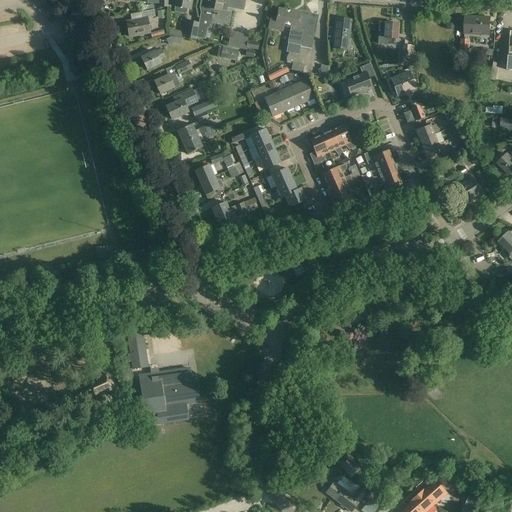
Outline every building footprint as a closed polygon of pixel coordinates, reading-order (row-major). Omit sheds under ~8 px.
[(173,0),(172,8),(176,13),(186,15),(187,13),(188,10),(192,11),(193,0),(173,0)] [(197,40),(198,38),(205,40),(208,28),(211,29),(212,23),(229,26),(231,13),(227,12),(229,1),(225,0),(224,0),(201,0),(200,8),(202,14),(200,24),(188,22),(184,38),(197,40)] [(157,12),(158,20),(167,19),(166,11),(165,11),(165,9),(159,10),(159,12),(157,12)] [(306,73),(311,49),(294,46),(299,21),(291,20),(293,13),(279,10),(277,20),(272,19),(270,29),(283,31),(284,26),(292,27),(287,53),(289,53),(286,69),(306,73)] [(43,13),(48,24),(53,22),(48,11),(43,13)] [(137,14),(138,21),(127,23),(130,37),(151,33),(148,19),(156,17),(155,12),(154,11),(145,12),(142,13),(137,14)] [(294,46),(311,49),(318,18),(293,13),(291,20),(299,21),(294,46)] [(466,17),(465,34),(490,35),(490,18),(466,17)] [(353,36),(350,36),(352,21),(336,19),(333,49),(351,51),(353,36)] [(385,23),(384,38),(384,45),(386,48),(392,49),(395,46),(395,39),(397,39),(398,24),(385,23)] [(249,34),(231,31),(227,47),(245,51),(246,48),(247,40),(249,34)] [(171,43),(180,45),(181,39),(171,37),(166,39),(169,45),(171,43)] [(247,40),(246,48),(258,50),(259,43),(247,40)] [(469,50),(470,40),(462,40),(461,52),(470,53),(471,50),(469,50)] [(403,45),(402,56),(411,57),(411,46),(403,45)] [(217,58),(236,62),(236,60),(240,61),(242,52),(239,52),(239,51),(219,47),(217,58)] [(161,64),(160,61),(166,58),(169,56),(166,50),(162,51),(161,49),(155,52),(142,59),(148,70),(161,64)] [(414,57),(401,57),(401,65),(414,65),(414,57)] [(188,61),(175,67),(179,76),(193,70),(188,61)] [(496,81),(500,64),(489,62),(485,78),(496,81)] [(333,65),(334,76),(342,75),(341,64),(333,65)] [(372,89),(368,79),(376,76),(371,64),(360,68),(363,75),(346,82),(352,97),(372,89)] [(397,96),(416,89),(409,73),(391,80),(397,96)] [(170,76),(155,83),(161,94),(174,88),(180,85),(175,75),(170,77),(170,76)] [(292,87),(300,106),(314,100),(305,81),(292,87)] [(300,106),(292,87),(279,93),(287,111),(300,106)] [(173,98),(175,103),(166,107),(172,121),(190,113),(187,108),(198,103),(197,100),(203,98),(200,89),(193,91),(192,89),(173,98)] [(365,93),(367,101),(374,99),(373,92),(365,93)] [(287,111),(279,93),(265,99),(274,118),(287,111)] [(211,109),(208,101),(193,107),(197,115),(211,109)] [(425,117),(421,105),(413,108),(417,120),(425,117)] [(415,120),(411,111),(405,114),(408,122),(415,120)] [(209,118),(206,112),(196,116),(199,123),(209,118)] [(373,112),(360,116),(363,127),(370,125),(369,121),(375,119),(373,112)] [(432,127),(446,124),(445,116),(430,120),(432,127)] [(511,130),(511,119),(502,119),(500,129),(511,130)] [(205,127),(195,131),(192,125),(178,131),(183,143),(207,132),(205,127)] [(416,131),(419,141),(435,135),(431,125),(416,131)] [(340,148),(345,146),(349,150),(360,146),(355,135),(349,137),(344,126),(333,131),(340,148)] [(220,132),(218,127),(207,132),(183,143),(188,155),(203,148),(200,141),(210,137),(217,135),(216,134),(220,132)] [(255,148),(271,141),(266,130),(250,137),(255,148)] [(340,148),(333,131),(322,136),(329,153),(334,150),(339,155),(343,153),(340,148)] [(235,143),(250,136),(248,133),(233,140),(235,143)] [(419,141),(423,150),(438,144),(435,135),(419,141)] [(329,153),(322,136),(311,141),(316,152),(310,155),(315,166),(325,161),(324,155),(329,153)] [(271,141),(255,148),(260,159),(276,152),(271,141)] [(275,142),(277,150),(284,149),(282,141),(275,142)] [(438,144),(423,150),(427,160),(442,154),(438,144)] [(456,152),(454,146),(447,149),(449,154),(456,152)] [(376,169),(393,163),(389,151),(377,156),(375,150),(364,155),(368,165),(374,164),(376,169)] [(276,152),(260,159),(265,170),(281,163),(276,152)] [(248,164),(244,153),(239,155),(244,166),(248,164)] [(511,153),(510,156),(508,154),(497,164),(509,175),(511,172),(511,153)] [(213,166),(223,162),(220,154),(210,158),(213,166)] [(222,159),(227,169),(234,165),(230,156),(222,159)] [(447,172),(459,162),(455,157),(443,168),(447,172)] [(239,163),(234,165),(227,169),(231,178),(244,173),(239,163)] [(393,163),(376,169),(378,174),(374,178),(375,183),(381,180),(397,174),(393,163)] [(248,164),(244,166),(249,178),(253,175),(248,164)] [(328,186),(345,178),(342,173),(347,169),(345,165),(323,174),(328,186)] [(201,183),(215,177),(210,166),(195,172),(201,183)] [(460,177),(468,173),(465,167),(457,172),(460,177)] [(277,187),(292,180),(287,168),(272,175),(277,187)] [(397,174),(381,180),(383,185),(378,189),(382,200),(393,195),(391,190),(402,185),(397,174)] [(333,197),(350,189),(347,184),(352,180),(350,176),(345,178),(328,186),(333,197)] [(220,189),(215,177),(201,183),(206,195),(220,189)] [(272,178),(267,181),(271,191),(277,189),(272,178)] [(464,203),(480,194),(472,179),(455,189),(464,203)] [(292,180),(277,187),(282,198),(285,197),(297,191),(292,180)] [(285,197),(290,208),(306,201),(301,189),(297,191),(285,197)] [(350,189),(333,197),(338,208),(349,203),(352,208),(363,204),(358,194),(352,194),(350,189)] [(267,205),(262,193),(257,195),(262,207),(267,205)] [(226,203),(212,209),(217,221),(231,214),(236,212),(246,208),(243,202),(229,209),(226,203)] [(246,208),(236,212),(238,216),(248,212),(246,208)] [(231,214),(217,221),(222,233),(237,226),(231,214)] [(511,231),(511,233),(510,232),(509,233),(498,243),(511,258),(511,231)] [(96,250),(97,259),(114,257),(113,248),(96,250)] [(133,369),(148,367),(143,330),(128,332),(133,369)] [(140,377),(142,390),(137,391),(141,409),(144,409),(147,426),(188,420),(186,403),(199,401),(199,402),(196,382),(196,383),(192,384),(190,369),(140,377)] [(112,390),(105,375),(84,384),(92,400),(112,390)] [(338,463),(351,479),(361,470),(347,454),(338,463)] [(427,511),(448,494),(436,481),(401,511),(427,511)] [(335,484),(327,494),(351,511),(352,511),(365,495),(359,490),(353,497),(335,484)] [(364,511),(376,511),(384,501),(370,491),(365,498),(368,500),(361,510),(364,511)] [(468,496),(466,502),(462,511),(469,511),(472,504),(475,499),(468,496)]
